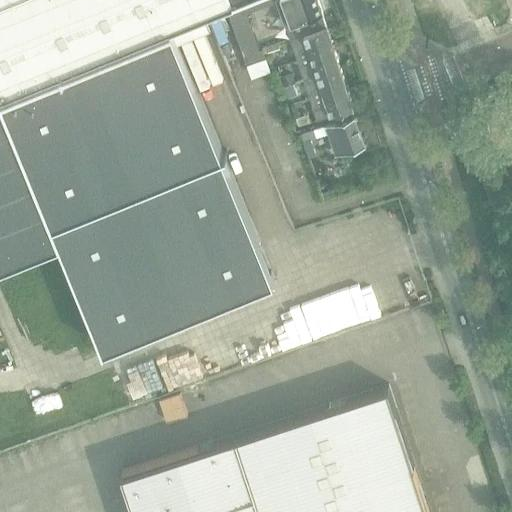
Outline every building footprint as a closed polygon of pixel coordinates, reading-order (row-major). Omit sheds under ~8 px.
[(0,0),(0,95),(1,95),(172,25),(233,0),(0,0)] [(240,0),(239,0),(226,5),(238,37),(252,32),(245,13),(240,0)] [(277,0),(291,38),(307,32),(326,26),(326,25),(322,13),(323,13),(318,0),(277,0)] [(172,25),(1,95),(60,241),(104,348),(274,278),(223,153),(172,25)] [(307,32),(291,38),(297,58),(334,46),(327,26),(326,26),(307,32)] [(278,43),(263,48),(265,54),(266,53),(280,48),(278,43)] [(334,46),(297,58),(304,78),(340,66),(334,46)] [(340,66),(304,78),(310,98),(346,86),(340,66)] [(292,74),(282,78),(283,81),(285,87),(294,83),(295,83),(292,74)] [(294,83),(285,87),(289,98),(298,94),(294,83)] [(346,86),(310,98),(317,119),(331,115),(353,106),(346,86)] [(0,265),(60,241),(1,95),(0,95),(0,265)] [(308,114),(296,118),(298,126),(311,122),(308,114)] [(335,155),(365,145),(355,115),(325,126),(328,134),(335,155)] [(325,126),(302,134),(310,157),(316,156),(311,140),(328,134),(325,126)] [(331,190),(321,194),(324,201),(334,197),(331,190)] [(389,384),(122,471),(135,511),(430,511),(423,490),(389,384)] [(180,392),(160,399),(168,422),(188,415),(180,392)]
